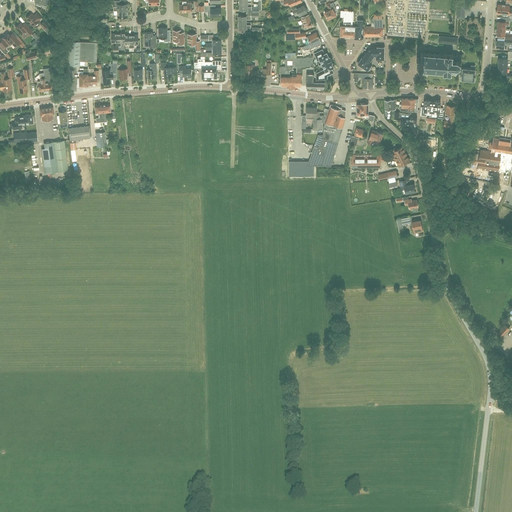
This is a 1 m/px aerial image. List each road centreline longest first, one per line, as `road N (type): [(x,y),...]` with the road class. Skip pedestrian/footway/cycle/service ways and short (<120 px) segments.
road 1 (tertiary): [(475,511),(488,371),(442,275),(415,156),(370,94)]
road 2 (secondary): [(60,99),(230,88)]
